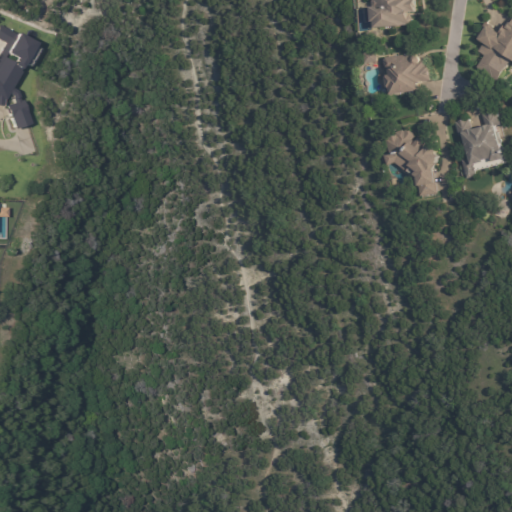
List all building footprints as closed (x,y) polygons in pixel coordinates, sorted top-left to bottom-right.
[(415,1),(415,15),(410,15),(410,19),(414,21),(414,25),(411,28),(376,32),(376,26),(372,26),(371,11),(380,10),(380,4),(375,4),(374,0),(403,0),(403,2),(415,1)] [(511,62),(497,51),(495,54),(480,43),(481,41),(477,38),(487,24),(493,29),(492,30),(502,37),(507,30),(508,30),(511,25),(511,62)] [(29,41),(0,27),(0,42),(0,102),(3,96),(7,94),(10,102),(2,105),(11,129),(26,124),(26,121),(15,91),(8,88),(29,41)] [(35,48),(29,45),(20,62),(26,65),(35,48)] [(378,57),(378,65),(366,66),(365,55),(377,54),(378,57)] [(418,60),(419,60),(420,61),(421,63),(428,62),(428,69),(431,69),(432,84),(423,85),(423,91),(420,91),(421,95),(392,98),(391,92),(389,92),(388,80),(391,79),(391,72),(389,73),(386,70),(386,63),(387,60),(418,56),(418,60)] [(502,126),(503,132),(498,133),(507,166),(494,169),(493,165),(485,167),(486,169),(476,171),(479,181),(469,184),(464,166),(471,164),(470,162),(471,161),(465,140),(461,141),(457,127),(460,127),(460,126),(468,124),(468,125),(471,124),(475,137),(476,136),(476,138),(487,135),(487,133),(492,132),(488,119),(499,117),(502,126)] [(427,198),(422,199),(420,191),(419,181),(396,166),(389,169),(385,158),(391,156),(386,143),(398,138),(398,135),(403,133),(406,135),(407,133),(414,138),(409,145),(414,149),(419,141),(425,145),(420,153),(425,157),(429,150),(438,156),(437,158),(440,161),(437,165),(439,167),(435,173),(436,179),(437,179),(439,197),(427,198)]
